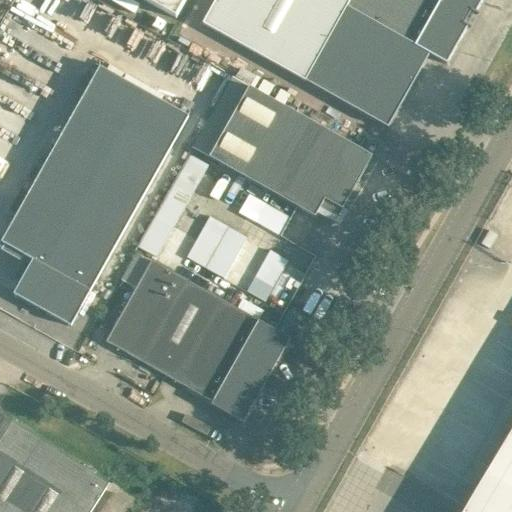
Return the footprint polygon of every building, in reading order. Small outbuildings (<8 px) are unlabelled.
[(142,0),(176,19),(186,0),(142,0)] [(262,65),(298,0),(217,0),(200,30),(262,65)] [(298,0),(262,65),(385,134),(426,61),(444,71),(464,34),(465,34),(466,33),(464,32),(471,19),(473,21),(474,19),(473,19),(483,0),(298,0)] [(189,117),(100,67),(2,243),(33,260),(14,295),(71,327),(189,117)] [(233,76),(193,148),(209,157),(316,217),(320,209),(338,219),(343,209),(373,156),(285,106),(251,86),(249,86),(233,76)] [(156,216),(138,247),(157,258),(174,227),(209,166),(191,155),(156,216)] [(290,218),(249,195),(239,213),(280,236),(290,218)] [(204,227),(187,258),(206,268),(224,279),(247,237),(210,217),(204,227)] [(270,251),(247,292),(266,302),(289,261),(270,251)] [(291,340),(152,262),(136,253),(121,279),(137,288),(106,342),(213,402),(212,405),(215,407),(216,405),(241,419),(240,421),(243,423),(247,417),(245,416),(259,392),(260,393),(264,386),(266,387),(272,377),(270,376),(274,369),(272,368),(286,344),(287,345),(291,340)] [(0,511),(91,511),(110,484),(14,422),(0,444),(0,511)] [(511,511),(511,432),(464,511),(511,511)] [(111,492),(99,511),(123,511),(129,502),(111,492)]
